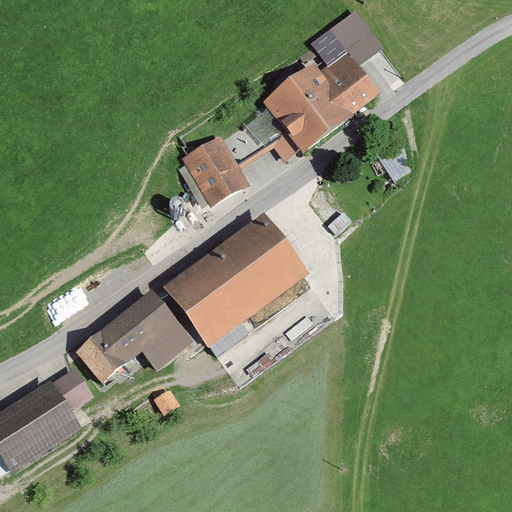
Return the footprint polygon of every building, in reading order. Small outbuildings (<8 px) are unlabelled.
[(383,52),(356,14),(331,32),(357,70),(383,52)] [(316,67),(269,101),(276,107),(294,134),(305,150),(378,97),(357,70),(347,54),(320,73),(316,67)] [(294,134),(276,107),(221,143),(238,171),(294,134)] [(221,143),(219,141),(188,159),(214,202),(245,184),(238,171),(221,143)] [(177,199),(179,200),(182,200),(184,199),(186,198),(187,196),(187,194),(187,192),(186,190),(184,188),(182,187),(180,187),(178,188),(176,189),(175,190),(174,192),(174,194),(175,196),(176,198),(177,199)] [(306,276),(265,219),(166,290),(207,347),(306,276)] [(194,342),(152,292),(79,353),(104,384),(143,352),(159,371),(194,342)] [(95,397),(75,366),(0,414),(0,479),(80,428),(70,413),(95,397)]
